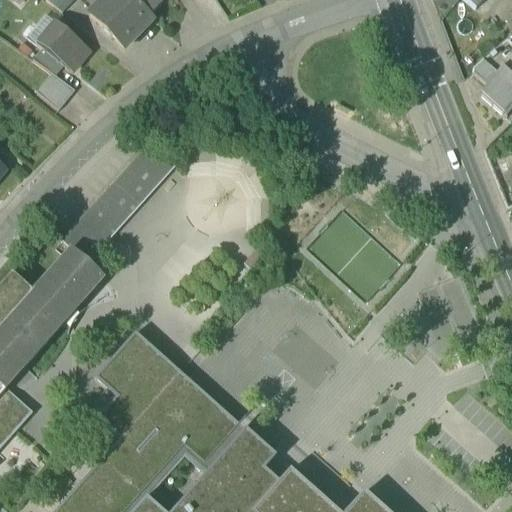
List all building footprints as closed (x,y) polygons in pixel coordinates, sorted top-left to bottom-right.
[(77,0),(46,0),(44,3),(61,17),(77,0)] [(107,0),(89,19),(102,31),(101,31),(110,39),(123,51),(152,22),(148,18),(129,0),(107,0)] [(166,0),(129,0),(148,18),(166,0)] [(460,0),(475,13),(486,0),(460,0)] [(89,54),(53,27),(36,49),(65,71),(72,76),(89,54)] [(511,53),(506,48),(473,76),(500,100),(492,109),(506,121),(511,114),(511,53)] [(65,71),(42,53),(33,65),(52,79),(56,82),(65,71)] [(56,82),(52,79),(37,97),(59,114),(75,95),(56,82)] [(147,148),(69,235),(96,258),(173,171),(147,148)] [(96,258),(69,235),(60,245),(70,255),(86,269),(96,258)] [(10,278),(0,289),(0,448),(25,420),(26,417),(25,415),(24,414),(4,392),(101,282),(86,269),(70,255),(32,297),(10,278)] [(277,488),(263,475),(275,462),(244,434),(134,337),(93,383),(115,402),(96,423),(118,443),(57,511),(380,511),(362,496),(348,511),(330,511),(289,475),(277,488)]
